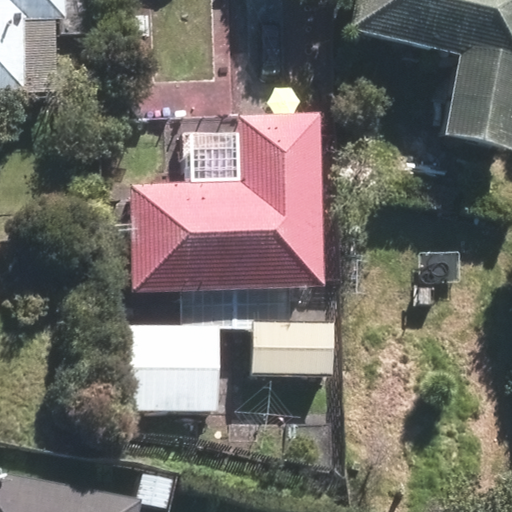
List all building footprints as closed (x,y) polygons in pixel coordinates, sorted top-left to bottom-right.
[(0,0),(0,101),(44,101),(42,34),(47,33),(46,0),(0,0)] [(511,0),(337,0),(328,49),(438,71),(422,151),(452,160),(500,169),(511,107),(511,0)] [(168,199),(110,200),(113,306),(299,302),(295,131),(177,134),(177,151),(167,151),(168,199)] [(317,332),(239,330),(238,385),(316,387),(317,332)] [(207,337),(114,333),(111,416),(203,420),(207,337)] [(127,511),(128,510),(0,484),(0,511),(127,511)]
